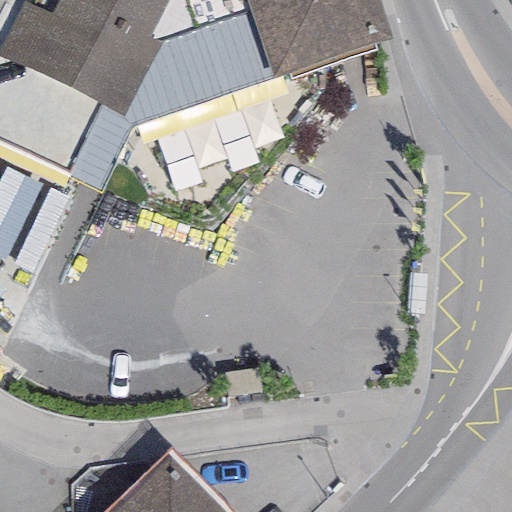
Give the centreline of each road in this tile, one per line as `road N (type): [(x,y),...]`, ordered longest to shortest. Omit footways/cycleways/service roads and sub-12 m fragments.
road 1 (tertiary): [(511,117),(484,86),(443,0)]
road 2 (tertiary): [(470,408),(383,511)]
